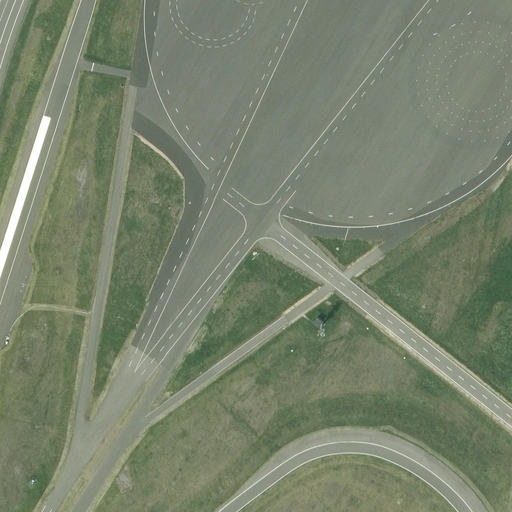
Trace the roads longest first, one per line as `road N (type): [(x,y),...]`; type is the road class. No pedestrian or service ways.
road 1 (unknown): [(79,511),(131,427),(443,202)]
road 2 (unknown): [(149,25),(79,404),(81,429),(91,439)]
road 3 (unknown): [(0,275),(88,0)]
road 4 (unknown): [(215,166),(103,419)]
road 5 (unknown): [(226,511),(293,463),(342,447),(406,461),(464,511)]
road 6 (unknown): [(103,419),(275,207)]
road 7 (unknown): [(443,202),(348,222),(275,207)]
road 8 (unknown): [(215,166),(170,105),(149,25)]
